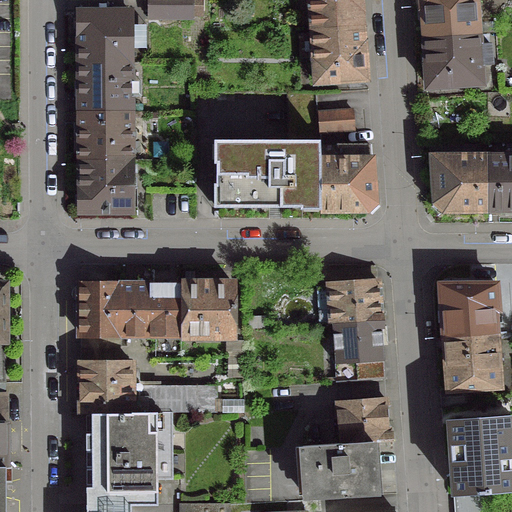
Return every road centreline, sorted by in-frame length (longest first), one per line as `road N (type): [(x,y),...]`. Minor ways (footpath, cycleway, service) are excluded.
road 1 (residential): [(48,250),(399,243)]
road 2 (residential): [(421,511),(399,243)]
road 3 (residential): [(48,250),(35,511)]
road 4 (residential): [(40,0),(48,250)]
road 5 (residential): [(399,243),(382,0)]
